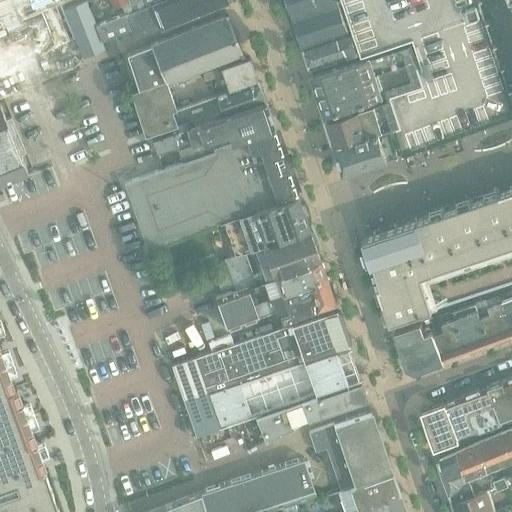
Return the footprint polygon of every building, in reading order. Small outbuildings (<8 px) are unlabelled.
[(0,0),(0,21),(1,23),(2,27),(4,31),(24,22),(23,19),(21,15),(20,12),(17,6),(23,4),(30,1),(32,0),(0,0)] [(85,0),(65,8),(78,44),(83,57),(103,49),(100,41),(122,33),(123,37),(132,34),(134,38),(223,4),(227,3),(226,0),(157,0),(148,3),(131,10),(94,24),(85,0)] [(127,0),(128,1),(131,10),(148,3),(147,0),(127,0)] [(286,0),(302,43),(347,27),(349,26),(339,0),(286,0)] [(342,0),(361,55),(413,37),(423,67),(417,69),(421,83),(390,93),(400,124),(394,126),(403,153),(511,113),(511,97),(479,0),(342,0)] [(511,185),(369,234),(363,236),(391,319),(511,278),(511,0),(511,2),(511,185)] [(150,42),(126,51),(137,87),(132,89),(131,89),(130,90),(144,133),(149,131),(159,128),(176,123),(170,109),(175,107),(165,81),(179,76),(242,51),(235,34),(226,11),(149,41),(150,42)] [(347,27),(302,43),(309,67),(357,52),(349,26),(347,27)] [(409,44),(312,75),(324,114),(390,93),(421,83),(417,69),(409,44)] [(243,57),(220,65),(222,74),(224,77),(228,88),(256,78),(249,55),(247,56),(245,57),(244,57),(243,57)] [(214,68),(202,73),(205,79),(217,75),(214,68)] [(176,123),(159,128),(161,134),(263,98),(256,78),(228,88),(175,107),(170,109),(176,123)] [(161,134),(151,138),(156,151),(175,144),(177,149),(209,137),(213,147),(273,126),(265,102),(263,98),(161,134)] [(326,119),(334,145),(381,129),(373,103),(326,119)] [(0,181),(27,171),(20,155),(26,153),(11,117),(6,119),(0,104),(0,181)] [(156,170),(124,182),(124,183),(129,196),(133,209),(148,250),(148,249),(150,249),(152,248),(222,220),(296,194),(273,126),(213,147),(213,148),(214,150),(181,161),(162,168),(156,170)] [(334,145),(343,172),(388,158),(390,157),(381,129),(334,145)] [(296,194),(222,220),(223,222),(228,235),(234,254),(308,228),(296,194)] [(234,254),(224,258),(226,264),(233,284),(235,289),(247,285),(319,259),(308,228),(234,254)] [(319,259),(247,285),(258,316),(276,310),(275,309),(270,294),(324,275),(319,259)] [(226,264),(212,268),(220,289),(233,284),(226,264)] [(324,275),(270,294),(275,309),(278,308),(280,311),(278,312),(281,321),(334,302),(324,275)] [(194,276),(182,281),(190,302),(202,297),(194,276)] [(235,289),(215,296),(216,301),(218,304),(218,307),(226,328),(258,316),(247,285),(235,289)] [(511,293),(511,290),(498,294),(511,331),(511,330),(511,293)] [(480,315),(490,341),(502,337),(504,334),(511,331),(498,294),(485,298),(488,305),(478,308),(480,315)] [(475,302),(452,310),(466,348),(472,346),(476,346),(490,341),(480,315),(475,302)] [(194,356),(171,364),(175,376),(183,398),(194,433),(195,435),(235,422),(254,415),(265,440),(293,427),(293,426),(305,420),(307,419),(311,417),(365,399),(366,399),(367,399),(363,388),(360,380),(337,308),(334,309),(273,329),(261,333),(208,351),(207,352),(194,356)] [(445,328),(434,332),(443,358),(456,353),(459,350),(466,348),(452,310),(436,315),(439,324),(442,322),(445,328)] [(415,368),(443,358),(434,332),(433,328),(424,331),(420,320),(394,329),(406,363),(415,368)] [(230,334),(207,341),(210,350),(233,342),(230,334)] [(0,511),(59,511),(44,470),(46,470),(15,386),(13,386),(0,350),(0,511)] [(511,375),(487,384),(500,419),(511,414),(511,375)] [(457,434),(500,419),(487,384),(427,406),(423,416),(434,447),(459,438),(457,434)] [(405,511),(371,410),(369,411),(309,432),(316,450),(326,447),(340,488),(348,485),(349,487),(327,495),(330,503),(340,499),(345,511),(356,508),(357,511),(405,511)] [(511,429),(494,436),(504,462),(511,459),(511,429)] [(487,438),(455,452),(464,478),(470,476),(504,462),(494,436),(487,438)] [(475,490),(470,476),(464,478),(455,452),(437,459),(451,499),(475,490)] [(200,491),(200,492),(205,511),(267,511),(280,508),(294,503),(316,496),(303,457),(200,491)] [(505,476),(494,481),(497,491),(509,487),(505,476)] [(453,503),(455,511),(485,511),(495,509),(488,490),(453,503)] [(205,511),(200,492),(147,511),(205,511)] [(294,503),(280,508),(281,511),(294,511),(297,511),(294,503)]
